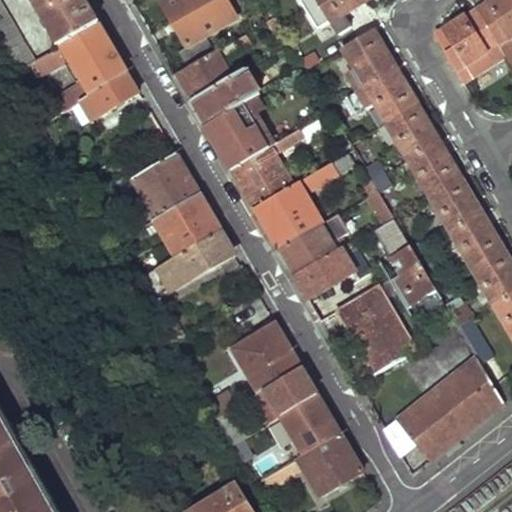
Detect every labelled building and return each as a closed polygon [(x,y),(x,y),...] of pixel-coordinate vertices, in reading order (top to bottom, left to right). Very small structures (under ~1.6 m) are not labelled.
[(0,0),(0,55),(11,73),(35,60),(0,0)] [(85,0),(33,0),(60,46),(100,24),(85,0)] [(175,0),(164,7),(188,45),(238,17),(227,0),(175,0)] [(366,5),(363,0),(315,0),(339,37),(350,30),(345,19),(366,5)] [(511,40),(511,0),(500,0),(476,15),(505,62),(511,73),(511,46),(510,42),(511,40)] [(505,62),(476,15),(444,36),(473,82),(505,62)] [(91,95),(129,72),(100,24),(60,46),(35,60),(11,73),(42,125),(80,102),(91,95)] [(382,58),(386,56),(374,34),(341,54),(363,91),(392,74),(382,58)] [(229,83),(233,79),(225,64),(252,49),(246,36),(177,76),(193,103),(229,83)] [(396,71),(386,56),(382,58),(392,74),(396,71)] [(396,71),(392,74),(401,90),(405,87),(396,71)] [(129,72),(91,95),(105,115),(141,93),(129,72)] [(384,128),(419,108),(405,87),(401,90),(392,74),(363,91),(348,101),(358,117),(373,108),(384,128)] [(208,129),(243,108),(229,83),(193,103),(208,129)] [(91,95),(80,102),(93,122),(105,115),(91,95)] [(233,172),(272,150),(255,120),(266,113),(259,99),(243,108),(208,129),(233,172)] [(407,164),(436,147),(426,131),(431,129),(419,108),(384,128),(378,132),(389,150),(396,146),(407,164)] [(431,129),(426,131),(436,147),(440,144),(431,129)] [(256,212),(297,188),(281,161),(308,144),(302,132),(272,150),(233,172),(245,193),(256,212)] [(374,164),(361,143),(352,148),(365,169),(374,164)] [(440,144),(436,147),(445,162),(449,159),(440,144)] [(57,151),(61,158),(70,154),(65,147),(57,151)] [(429,201),(463,180),(449,159),(445,162),(436,147),(407,164),(429,201)] [(200,194),(177,155),(131,182),(154,222),(200,194)] [(338,218),(341,216),(337,209),(316,221),(305,203),(326,191),(323,187),(356,168),(350,157),(297,188),(256,212),(268,232),(280,252),(338,218)] [(383,179),(374,184),(380,194),(380,195),(390,190),(383,179)] [(429,201),(450,236),(479,218),(470,202),(474,199),(463,180),(429,201)] [(154,222),(176,258),(222,232),(212,214),(200,194),(154,222)] [(380,195),(380,194),(358,206),(370,225),(376,222),(381,230),(395,221),(380,195)] [(483,215),(474,199),(470,202),(479,218),(483,215)] [(483,215),(479,218),(489,233),(493,231),(483,215)] [(101,224),(112,245),(127,236),(116,216),(101,224)] [(295,279),(327,261),(322,251),(348,235),(338,218),(280,252),(288,266),(295,279)] [(472,272),(506,254),(493,231),(489,233),(479,218),(450,236),(472,272)] [(440,295),(395,221),(381,230),(375,233),(390,261),(392,260),(402,276),(390,284),(407,314),(440,295)] [(176,258),(134,282),(148,303),(234,252),(222,232),(176,258)] [(295,279),(308,300),(355,274),(347,260),(358,253),(353,245),(327,261),(295,279)] [(347,260),(355,274),(367,267),(358,253),(347,260)] [(472,272),(494,309),(511,297),(511,263),(506,254),(472,272)] [(379,291),(341,314),(350,329),(354,326),(362,339),(357,343),(378,377),(418,354),(379,291)] [(511,297),(494,309),(511,338),(511,297)] [(460,329),(471,322),(463,308),(451,315),(460,329)] [(496,361),(472,322),(471,322),(460,329),(478,361),(483,368),(496,361)] [(183,338),(176,325),(164,332),(172,345),(183,338)] [(302,369),(277,325),(234,352),(259,394),(302,369)] [(350,329),(357,343),(362,339),(354,326),(350,329)] [(483,368),(478,361),(386,434),(401,459),(418,448),(432,462),(504,404),(483,368)] [(259,394),(256,396),(271,423),(318,396),(311,383),(302,369),(259,394)] [(230,411),(239,406),(230,391),(208,405),(217,419),(230,411)] [(318,396),(271,423),(289,454),(260,470),(242,441),(232,446),(256,484),(282,469),(299,459),(341,435),(329,415),(318,396)] [(242,441),(247,438),(230,411),(217,419),(232,446),(242,441)] [(50,511),(0,420),(0,511),(50,511)] [(341,435),(299,459),(321,499),(363,473),(352,454),(341,435)] [(443,455),(448,461),(463,449),(459,443),(443,455)] [(256,484),(263,497),(289,482),(282,469),(256,484)] [(253,511),(239,487),(198,511),(253,511)]
